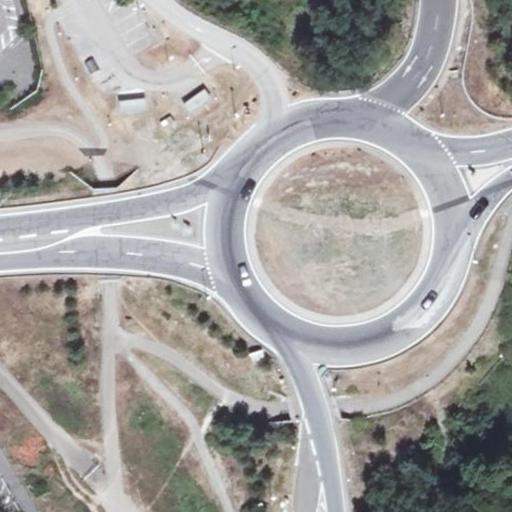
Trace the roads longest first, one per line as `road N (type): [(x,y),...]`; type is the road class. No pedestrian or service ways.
road 1 (secondary): [(277,329),(313,346),(352,350),(391,341),(425,320),(450,290),(464,253)]
road 2 (secondary): [(232,187),(172,206),(0,228)]
road 3 (secondary): [(0,264),(167,257),(231,268)]
road 4 (motorway): [(277,329),(320,427),(317,511)]
road 5 (secondary): [(384,115),(346,108),(307,115),(273,132),(232,187)]
road 6 (motorway): [(438,0),(418,81),(384,115)]
